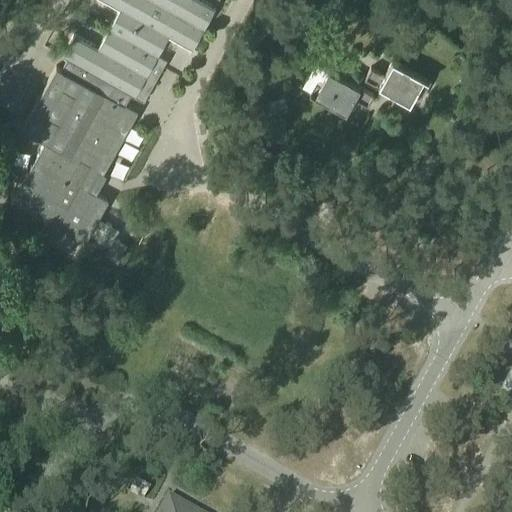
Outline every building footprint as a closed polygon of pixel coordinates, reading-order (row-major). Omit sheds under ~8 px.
[(44,142),(11,201),(84,242),(107,201),(95,194),(105,176),(102,174),(137,112),(124,105),(130,94),(143,101),(166,60),(157,55),(168,36),(192,50),(215,8),(200,0),(102,0),(119,9),(97,48),(73,34),(61,56),(66,58),(60,69),(55,66),(21,129),(44,142)] [(370,67),(364,79),(409,103),(423,78),(392,61),(384,75),(370,67)] [(328,70),(314,95),(345,112),(353,99),(366,106),(373,95),(328,70)] [(286,96),(266,101),(271,119),(291,113),(286,96)] [(134,482),(128,493),(143,501),(148,490),(134,482)] [(187,511),(168,501),(161,511),(187,511)]
